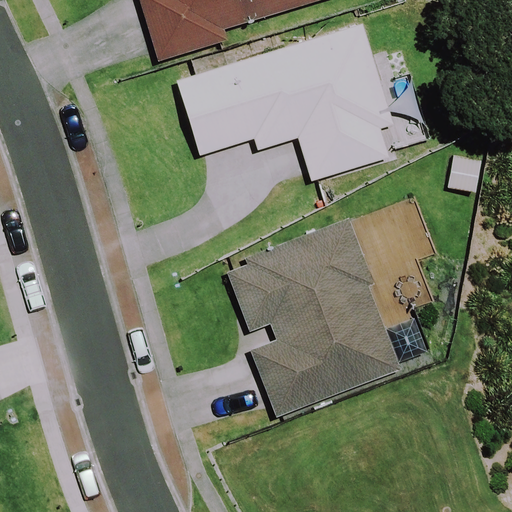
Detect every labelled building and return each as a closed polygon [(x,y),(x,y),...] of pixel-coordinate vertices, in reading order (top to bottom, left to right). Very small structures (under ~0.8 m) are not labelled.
[(338,0),(142,0),(161,58),(338,0)] [(404,158),(364,27),(179,83),(201,155),(256,138),(259,149),(299,137),(314,186),(404,158)] [(486,162),(453,157),(448,189),(480,195),(486,162)] [(407,208),(361,225),(376,264),(422,247),(407,208)] [(229,273),(253,332),(269,326),(276,343),(260,350),(255,352),(281,417),(404,367),(347,225),(229,273)]
